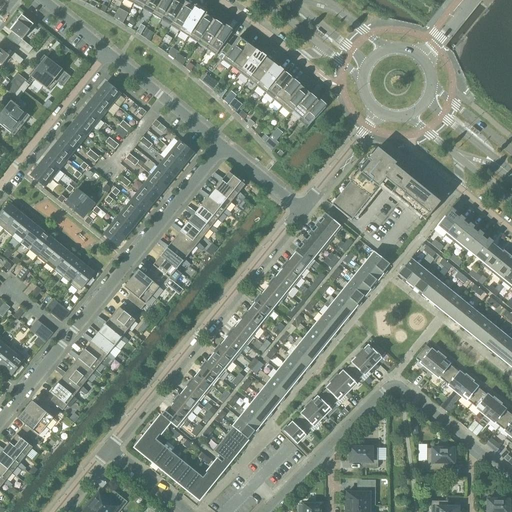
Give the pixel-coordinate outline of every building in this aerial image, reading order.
[(135,0),(133,4),(142,9),(143,9),(147,0),(135,0)] [(152,15),(160,0),(147,0),(143,9),(152,15)] [(161,20),(173,0),(160,0),(152,15),(161,20)] [(173,0),(161,20),(170,26),(185,2),(181,0),(173,0)] [(180,32),(194,8),(185,2),(170,26),(171,26),(179,31),(180,32)] [(188,37),(189,37),(204,14),(194,8),(180,32),(188,37)] [(119,9),(114,18),(122,23),(127,14),(119,9)] [(197,43),(198,43),(213,20),(204,14),(189,37),(197,43)] [(29,30),(33,25),(30,22),(21,15),(10,30),(23,40),(30,31),(29,30)] [(207,49),(222,26),(213,20),(198,43),(206,49),(207,49)] [(140,35),(145,27),(141,24),(136,33),(140,35)] [(232,33),(222,26),(207,49),(216,56),(232,33)] [(149,39),(152,34),(146,31),(143,36),(149,39)] [(232,67),(248,44),(238,37),(232,47),(227,44),(221,52),(226,55),(222,60),(231,67),(232,67)] [(28,54),(33,48),(23,40),(18,46),(28,54)] [(56,52),(61,45),(57,42),(52,48),(56,52)] [(257,51),(248,44),(232,67),(240,73),(240,74),(257,51)] [(0,66),(1,66),(2,66),(10,57),(0,48),(0,66)] [(248,80),(249,80),(265,57),(257,51),(240,74),(248,80)] [(20,65),(23,60),(13,52),(10,57),(20,65)] [(46,57),(39,67),(47,74),(57,82),(65,72),(62,70),(55,64),(46,57)] [(265,57),(249,80),(257,86),(257,87),(274,64),(265,57)] [(283,71),(274,64),(257,87),(265,93),(266,94),(283,71)] [(31,77),(39,84),(47,90),(49,92),(57,82),(47,74),(39,67),(31,77)] [(202,82),(207,75),(204,72),(203,73),(200,70),(195,76),(199,79),(202,82)] [(274,100),(274,101),(291,78),(283,71),(266,94),(274,100)] [(219,84),(207,75),(202,82),(203,83),(205,85),(213,92),(219,84)] [(291,78),(274,101),(282,107),(300,86),(291,78)] [(25,82),(20,88),(24,92),(29,85),(25,82)] [(106,83),(99,91),(113,103),(120,94),(106,83)] [(293,111),(308,93),(300,86),(282,107),(291,115),(293,112),(293,111)] [(24,92),(20,88),(15,95),(19,98),(24,92)] [(221,99),(227,91),(223,88),(217,95),(221,99)] [(99,91),(92,100),(106,111),(113,103),(99,91)] [(308,93),(293,111),(293,112),(300,118),(301,118),(317,100),(308,93)] [(238,102),(234,98),(231,102),(229,105),(228,105),(232,109),(238,102)] [(92,100),(85,108),(99,120),(106,111),(92,100)] [(301,118),(300,118),(298,121),(306,129),(325,108),(317,100),(301,118)] [(11,102),(3,111),(12,118),(22,126),(30,116),(27,114),(20,108),(11,102)] [(85,108),(79,117),(93,128),(99,120),(85,108)] [(142,117),(146,112),(141,109),(138,113),(142,117)] [(12,118),(3,111),(0,115),(0,124),(4,128),(12,134),(14,136),(22,126),(12,118)] [(242,111),(238,115),(243,120),(247,115),(242,111)] [(79,117),(72,125),(86,136),(93,128),(79,117)] [(157,129),(160,124),(156,120),(152,125),(157,129)] [(119,125),(124,129),(127,125),(123,121),(119,125)] [(72,125),(65,133),(79,145),(86,136),(72,125)] [(132,128),(127,125),(124,129),(128,133),(132,128)] [(269,139),(265,143),(272,151),(277,144),(275,142),(282,133),(277,129),(269,139)] [(65,133),(58,142),(72,153),(79,145),(65,133)] [(139,142),(144,146),(148,141),(143,137),(139,142)] [(105,142),(110,146),(114,141),(109,138),(105,142)] [(119,145),(114,141),(110,146),(115,150),(119,145)] [(152,145),(148,141),(144,146),(149,150),(152,145)] [(58,142),(51,150),(65,162),(72,153),(58,142)] [(179,142),(172,151),(186,162),(193,153),(179,142)] [(425,221),(440,203),(406,175),(405,175),(395,167),(397,164),(378,148),(372,155),(375,157),(371,161),(369,159),(363,166),(366,168),(362,173),(360,170),(354,177),(357,180),(353,184),(351,182),(345,189),(348,191),(344,195),(341,193),(336,200),(339,202),(335,206),(332,204),(332,205),(351,221),(387,177),(397,185),(391,193),(425,221)] [(51,150),(45,159),(59,170),(65,162),(51,150)] [(86,155),(91,158),(95,154),(90,150),(86,155)] [(172,151),(165,159),(179,170),(186,162),(172,151)] [(100,158),(95,154),(91,158),(96,162),(100,158)] [(130,162),(134,158),(129,154),(126,159),(130,162)] [(139,161),(134,158),(130,162),(135,166),(139,161)] [(45,159),(38,167),(52,178),(59,170),(45,159)] [(165,159),(158,167),(172,179),(179,170),(165,159)] [(84,171),(88,166),(84,162),(80,167),(84,171)] [(52,178),(38,167),(31,176),(45,187),(52,178)] [(158,167),(152,176),(166,187),(172,179),(158,167)] [(78,179),(81,175),(77,171),(73,176),(78,179)] [(219,176),(216,180),(220,183),(221,181),(222,182),(238,194),(239,192),(245,185),(243,184),(244,182),(239,177),(237,179),(228,172),(223,179),(219,176)] [(117,180),(122,184),(126,179),(121,175),(117,180)] [(152,176),(145,184),(159,196),(166,187),(152,176)] [(131,183),(126,179),(122,184),(127,187),(131,183)] [(215,189),(231,203),(236,196),(239,198),(242,195),(239,192),(238,194),(222,182),(221,181),(220,183),(215,189)] [(145,184),(138,193),(152,204),(159,196),(145,184)] [(70,193),(74,189),(69,185),(66,190),(70,193)] [(116,196),(120,192),(115,188),(111,193),(116,196)] [(226,209),(231,203),(215,189),(209,196),(205,193),(203,197),(206,200),(208,198),(224,211),(226,209)] [(66,204),(74,211),(86,197),(77,190),(66,204)] [(138,193),(131,201),(145,212),(152,204),(138,193)] [(62,204),(66,199),(61,195),(57,200),(62,204)] [(109,205),(113,200),(108,196),(105,201),(109,205)] [(83,218),(94,204),(86,197),(74,211),(83,218)] [(206,200),(201,206),(205,209),(217,219),(222,213),(225,215),(228,211),(226,209),(224,211),(208,198),(206,200)] [(124,209),(138,221),(145,212),(131,201),(124,209)] [(0,216),(0,226),(4,230),(18,212),(9,205),(6,209),(4,207),(0,212),(0,214),(1,215),(0,216)] [(97,215),(101,210),(96,206),(92,211),(97,215)] [(205,209),(201,206),(196,213),(192,210),(189,213),(193,217),(194,215),(195,215),(210,228),(212,226),(217,219),(205,209)] [(447,233),(459,218),(454,214),(456,212),(451,208),(438,225),(447,233)] [(124,209),(118,218),(132,229),(138,221),(124,209)] [(26,219),(18,212),(4,230),(12,237),(15,233),(26,219)] [(323,220),(320,224),(332,234),(332,235),(335,237),(342,228),(325,214),(321,218),(323,220)] [(193,217),(187,223),(191,226),(204,236),(209,230),(212,232),(215,228),(212,226),(210,228),(195,215),(194,215),(193,217)] [(461,216),(459,218),(447,233),(444,236),(454,244),(468,226),(463,222),(465,219),(461,216)] [(89,225),(93,221),(88,217),(84,222),(89,225)] [(118,218),(111,226),(125,238),(132,229),(118,218)] [(15,233),(23,240),(35,225),(26,219),(15,233)] [(332,234),(320,224),(318,222),(314,226),(317,228),(313,232),(313,233),(325,243),(332,235),(332,234)] [(191,226),(187,223),(182,230),(178,227),(175,230),(179,233),(180,231),(181,232),(197,245),(198,243),(204,236),(191,226)] [(466,248),(478,233),(477,233),(473,229),(475,227),(470,223),(468,226),(454,244),(464,252),(466,249),(466,248)] [(43,232),(35,225),(23,240),(20,243),(29,250),(31,246),(32,246),(43,232)] [(125,238),(111,226),(104,235),(118,246),(125,238)] [(307,241),(306,241),(319,251),(325,243),(313,233),(313,232),(311,230),(307,235),(310,237),(307,241)] [(180,231),(179,233),(174,240),(177,243),(190,253),(195,247),(198,249),(201,245),(198,243),(197,245),(181,232),(180,231)] [(479,231),(477,233),(478,233),(466,248),(466,249),(475,256),(487,241),(482,237),(484,234),(479,231)] [(52,239),(43,232),(32,246),(31,246),(29,250),(28,250),(37,257),(52,239)] [(489,238),(487,241),(475,256),(484,263),(485,263),(496,249),(491,244),(493,242),(489,238)] [(46,264),(60,246),(52,239),(37,257),(46,264)] [(299,249),(312,259),(319,251),(306,241),(307,241),(304,239),(301,243),(303,245),(300,249),(299,249)] [(348,239),(344,244),(349,248),(352,243),(348,239)] [(183,261),(185,260),(190,253),(177,243),(174,240),(168,246),(165,244),(162,247),(165,250),(166,249),(167,248),(167,249),(183,261)] [(435,248),(439,243),(434,240),(431,244),(435,248)] [(444,247),(439,243),(435,248),(440,252),(444,247)] [(349,248),(344,244),(340,248),(345,252),(349,248)] [(357,253),(361,248),(357,244),(353,249),(357,253)] [(68,253),(60,246),(46,264),(54,270),(68,253)] [(423,251),(427,254),(431,250),(427,246),(423,251)] [(296,253),(293,258),(305,268),(312,259),(299,249),(300,249),(297,247),(294,252),(296,253)] [(166,249),(165,250),(160,257),(176,270),(182,263),(184,265),(187,262),(185,260),(183,261),(167,249),(167,248),(166,249)] [(502,253),(496,249),(485,263),(484,263),(482,266),(491,274),(508,254),(504,250),(502,253)] [(8,259),(12,254),(7,250),(3,255),(8,259)] [(432,258),(436,254),(431,250),(427,254),(432,258)] [(350,252),(346,257),(351,260),(355,256),(350,252)] [(54,270),(62,277),(77,259),(68,253),(54,270)] [(368,261),(385,275),(388,272),(385,270),(390,265),(375,253),(368,261)] [(511,257),(508,254),(491,274),(501,281),(506,275),(511,267),(511,261),(510,259),(511,257)] [(449,259),(454,263),(458,258),(453,255),(449,259)] [(334,256),(330,261),(335,264),(339,260),(334,256)] [(16,265),(20,261),(15,257),(12,262),(16,265)] [(153,274),(163,282),(165,284),(176,270),(160,257),(153,266),(157,269),(153,274)] [(351,260),(346,257),(343,261),(347,265),(351,260)] [(284,264),(298,276),(305,268),(293,258),(289,262),(287,260),(284,264)] [(462,262),(458,258),(454,263),(458,267),(462,262)] [(85,266),(77,259),(62,277),(71,284),(85,266)] [(404,283),(418,266),(410,259),(398,274),(403,279),(401,281),(404,283)] [(439,264),(443,267),(447,263),(443,259),(439,264)] [(335,264),(330,261),(327,265),(331,269),(335,264)] [(368,261),(361,269),(377,281),(381,276),(383,278),(385,275),(368,261)] [(448,271),(452,267),(447,263),(443,267),(448,271)] [(302,278),(298,276),(284,264),(280,268),(283,270),(279,275),(294,287),(302,278)] [(91,277),(94,273),(85,266),(71,284),(79,291),(86,284),(87,285),(93,279),(91,277)] [(409,284),(414,287),(426,272),(418,266),(404,283),(407,286),(409,284)] [(511,267),(506,275),(501,281),(510,289),(511,286),(511,267)] [(25,268),(21,272),(25,276),(29,272),(25,268)] [(337,268),(334,272),(338,276),(342,272),(337,268)] [(361,269),(355,277),(373,291),(375,288),(373,286),(377,281),(361,269)] [(153,274),(149,270),(145,276),(138,270),(131,279),(147,292),(152,296),(163,282),(153,274)] [(476,274),(472,270),(468,274),(472,278),(476,274)] [(25,276),(21,272),(17,277),(22,281),(25,276)] [(338,276),(334,272),(330,277),(334,281),(338,276)] [(426,272),(414,287),(419,292),(417,294),(420,296),(434,279),(426,272)] [(455,276),(459,280),(463,276),(458,272),(455,276)] [(321,273),(317,277),(321,281),(325,277),(321,273)] [(481,277),(476,274),(472,278),(477,282),(481,277)] [(273,277),(270,281),(288,295),(294,287),(279,275),(276,279),(273,277)] [(464,284),(468,279),(463,276),(459,280),(464,284)] [(321,281),(317,277),(313,282),(318,286),(321,281)] [(355,277),(349,285),(364,297),(368,292),(370,294),(373,291),(355,277)] [(147,292),(131,279),(124,288),(131,293),(126,298),(141,310),(152,296),(147,292)] [(425,296),(430,300),(442,285),(434,279),(420,296),(423,299),(425,296)] [(265,291),(278,301),(277,302),(281,304),(288,295),(270,281),(267,285),(269,287),(265,291)] [(324,284),(321,288),(325,292),(329,288),(324,284)] [(349,285),(342,292),(360,307),(362,304),(360,302),(364,297),(349,285)] [(442,285),(430,300),(435,305),(433,307),(436,309),(450,292),(442,285)] [(471,289),(475,293),(479,288),(474,285),(471,289)] [(491,293),(495,289),(490,285),(487,290),(491,293)] [(37,287),(33,291),(38,295),(42,291),(37,287)] [(325,292),(321,288),(317,293),(322,297),(325,292)] [(480,297),(483,292),(479,288),(475,293),(480,297)] [(499,292),(495,289),(491,293),(496,297),(499,292)] [(307,290),(303,294),(308,298),(312,293),(307,290)] [(38,295),(33,291),(29,296),(34,300),(38,295)] [(271,309),(277,302),(278,301),(265,291),(262,296),(260,294),(256,298),(271,310),(271,309)] [(342,292),(336,300),(351,313),(355,308),(357,310),(360,307),(342,292)] [(441,309),(445,313),(458,298),(450,292),(436,309),(439,312),(441,309)] [(308,298),(303,294),(300,299),(304,302),(308,298)] [(252,308),(264,318),(267,321),(274,312),(271,309),(271,310),(256,298),(253,302),(255,304),(252,308)] [(458,298),(445,313),(451,317),(449,320),(452,322),(466,304),(458,298)] [(486,302),(491,306),(495,301),(490,298),(486,302)] [(54,300),(50,305),(55,309),(58,304),(54,300)] [(312,300),(308,304),(313,308),(316,303),(312,300)] [(336,300),(329,308),(347,323),(349,320),(347,318),(351,313),(336,300)] [(495,310),(499,305),(495,301),(491,306),(495,310)] [(313,308),(308,304),(304,309),(309,313),(313,308)] [(456,322),(461,326),(474,311),(466,304),(452,322),(455,324),(456,322)] [(55,309),(50,305),(46,310),(51,314),(55,309)] [(119,307),(113,314),(130,328),(139,316),(127,306),(123,311),(119,307)] [(293,306),(290,311),(294,315),(298,310),(293,306)] [(17,312),(21,315),(25,311),(21,307),(17,312)] [(258,326),(264,318),(252,308),(248,312),(246,310),(243,315),(257,326),(258,326)] [(347,323),(329,308),(323,316),(338,329),(342,324),(344,326),(347,323)] [(502,315),(507,319),(510,314),(506,310),(502,315)] [(294,315),(290,311),(286,316),(291,319),(294,315)] [(474,311),(461,326),(466,330),(465,332),(467,335),(482,317),(474,311)] [(21,315),(17,312),(13,316),(18,320),(21,315)] [(121,338),(123,336),(130,328),(113,314),(107,323),(103,320),(101,322),(100,323),(103,327),(105,325),(106,325),(121,338)] [(242,321),(238,325),(254,337),(261,328),(258,326),(257,326),(243,315),(239,319),(242,321)] [(300,324),(303,319),(299,316),(295,320),(300,324)] [(323,316),(316,324),(334,338),(336,335),(334,334),(338,329),(323,316)] [(472,335),(477,339),(490,324),(482,317),(467,335),(470,337),(472,335)] [(300,324),(295,320),(291,325),(296,328),(300,324)] [(37,321),(34,325),(38,329),(42,324),(37,321)] [(281,332),(284,327),(280,323),(276,328),(281,332)] [(316,324),(310,332),(325,344),(329,339),(332,341),(334,338),(316,324)] [(490,324),(477,339),(482,343),(480,345),(483,348),(497,330),(490,324)] [(38,329),(34,325),(30,330),(34,334),(38,329)] [(125,338),(123,336),(121,338),(106,325),(105,325),(103,327),(98,333),(114,346),(120,340),(123,342),(124,340),(125,338)] [(233,327),(229,331),(247,346),(254,337),(238,325),(235,329),(233,327)] [(281,332),(276,328),(272,332),(277,336),(281,332)] [(488,348),(493,352),(505,336),(497,330),(483,348),(486,350),(488,348)] [(228,337),(225,342),(240,354),(247,346),(229,331),(226,335),(228,337)] [(286,331),(282,336),(287,340),(291,335),(286,331)] [(310,332),(304,340),(321,354),(324,351),(321,349),(325,344),(310,332)] [(108,355),(109,353),(114,346),(98,333),(93,340),(89,337),(88,338),(87,339),(86,340),(90,343),(91,342),(91,341),(92,342),(108,355)] [(287,340),(282,336),(278,341),(283,344),(287,340)] [(511,341),(505,336),(493,352),(498,356),(496,358),(499,360),(511,344),(511,341)] [(1,337),(0,337),(0,354),(9,343),(1,337)] [(263,344),(263,345),(267,348),(271,344),(266,340),(264,338),(261,338),(258,341),(263,344)] [(304,340),(297,348),(312,360),(316,355),(319,357),(321,354),(304,340)] [(106,357),(109,359),(109,358),(110,357),(112,355),(109,353),(108,355),(92,342),(91,341),(91,342),(90,343),(85,350),(101,363),(106,357)] [(375,364),(385,353),(373,341),(364,350),(362,348),(358,353),(372,367),(375,364)] [(219,344),(216,348),(230,360),(233,363),(240,354),(225,342),(221,346),(219,344)] [(0,354),(0,365),(3,368),(17,350),(9,343),(0,354)] [(504,360),(509,364),(511,360),(511,344),(499,360),(502,363),(504,360)] [(263,353),(267,348),(263,345),(259,349),(263,353)] [(436,354),(426,346),(415,359),(425,366),(421,371),(426,375),(430,370),(442,355),(438,351),(436,354)] [(273,347),(269,352),(274,355),(278,351),(273,347)] [(215,354),(211,358),(223,368),(224,368),(230,360),(216,348),(212,352),(215,354)] [(297,348),(291,356),(308,370),(311,367),(308,365),(312,360),(297,348)] [(17,350),(3,368),(12,375),(15,371),(17,373),(22,366),(20,365),(26,357),(17,350)] [(74,356),(73,357),(76,360),(78,358),(78,359),(94,372),(96,370),(101,363),(85,350),(79,356),(76,354),(74,356)] [(274,355),(269,352),(266,356),(270,360),(274,355)] [(369,369),(372,367),(358,353),(354,357),(356,359),(347,367),(360,379),(369,369)] [(433,373),(444,382),(454,369),(445,361),(446,358),(442,355),(430,370),(426,375),(425,376),(428,379),(433,373)] [(291,356),(284,364),(300,376),(304,371),(306,373),(308,370),(291,356)] [(71,367),(87,380),(92,374),(95,376),(97,374),(98,372),(96,370),(94,372),(78,359),(78,358),(76,360),(71,367)] [(205,361),(202,365),(217,377),(216,377),(219,380),(227,370),(224,368),(223,368),(211,358),(208,363),(205,361)] [(254,358),(251,363),(255,366),(259,362),(255,359),(254,358)] [(262,364),(259,362),(255,366),(260,370),(263,365),(262,364)] [(247,367),(251,371),(255,366),(251,363),(247,367)] [(278,372),(295,386),(298,383),(296,381),(300,376),(284,364),(278,372)] [(216,377),(217,377),(202,365),(199,369),(201,371),(198,375),(209,384),(210,385),(216,377)] [(260,370),(255,366),(251,371),(256,375),(260,370)] [(82,386),(87,380),(71,367),(66,373),(62,371),(61,372),(59,374),(63,377),(64,375),(65,376),(76,384),(80,388),(82,386)] [(333,378),(339,384),(347,392),(360,379),(347,367),(339,376),(337,374),(333,378)] [(464,376),(454,369),(444,382),(458,393),(464,384),(468,380),(470,378),(465,374),(464,376)] [(278,372),(271,380),(287,392),(291,387),(293,389),(295,386),(278,372)] [(239,373),(235,378),(240,382),(244,377),(239,373)] [(83,391),(85,389),(82,386),(80,388),(76,384),(65,376),(64,375),(63,377),(57,384),(74,397),(79,390),(82,392),(83,391)] [(192,378),(188,382),(192,384),(203,393),(203,394),(206,396),(213,387),(210,385),(209,384),(198,375),(194,379),(192,378)] [(240,382),(235,378),(232,383),(236,386),(240,382)] [(339,384),(333,378),(329,382),(331,384),(322,393),(334,405),(347,392),(339,384)] [(472,404),(476,398),(482,391),(473,383),(474,381),(470,378),(468,380),(464,384),(458,393),(472,404)] [(247,379),(244,383),(248,387),(252,383),(247,379)] [(271,380),(265,388),(283,402),(285,399),(283,397),(287,392),(271,380)] [(187,388),(184,392),(196,402),(203,394),(203,393),(192,384),(188,382),(185,386),(187,388)] [(248,387),(244,383),(240,388),(245,392),(248,387)] [(62,411),(74,397),(57,384),(50,392),(54,396),(50,401),(62,411)] [(265,388),(259,395),(274,408),(278,403),(280,405),(283,402),(265,388)] [(225,390),(222,395),(226,399),(230,394),(225,390)] [(450,396),(453,399),(458,393),(454,390),(450,396)] [(492,399),(482,391),(476,398),(472,404),(485,415),(485,416),(498,400),(493,397),(492,399)] [(196,402),(184,392),(181,396),(178,394),(175,398),(192,413),(200,404),(196,402)] [(322,418),(334,405),(322,393),(314,402),(311,400),(307,404),(322,418)] [(226,399),(222,395),(218,399),(223,403),(226,399)] [(235,395),(231,399),(235,403),(239,398),(235,395)] [(252,403),(270,418),(272,415),(270,413),(274,408),(259,395),(252,403)] [(174,405),(170,409),(186,421),(192,413),(175,398),(171,403),(174,405)] [(235,403),(231,399),(227,404),(232,408),(235,403)] [(491,420),(499,427),(510,414),(500,406),(502,404),(498,400),(485,416),(485,415),(483,418),(482,420),(487,425),(491,420)] [(32,401),(25,410),(46,427),(57,413),(43,402),(39,407),(32,401)] [(252,403),(246,411),(261,424),(265,419),(267,421),(270,418),(252,403)] [(297,419),(309,431),(322,418),(307,404),(303,408),(305,410),(297,419)] [(212,407),(208,411),(213,415),(217,411),(212,407)] [(179,430),(186,421),(170,409),(167,413),(165,411),(161,415),(170,422),(170,423),(179,430)] [(35,441),(46,427),(25,410),(18,419),(24,424),(20,429),(24,433),(35,441)] [(218,415),(223,419),(226,414),(222,410),(218,415)] [(213,415),(208,411),(205,416),(209,420),(213,415)] [(246,411),(239,419),(257,433),(259,431),(257,429),(261,424),(246,411)] [(478,414),(474,419),(478,423),(482,418),(478,414)] [(511,415),(510,414),(499,427),(508,434),(505,439),(510,443),(511,439),(511,415)] [(161,415),(153,426),(161,433),(170,423),(170,422),(161,415)] [(223,419),(218,415),(214,420),(219,423),(223,419)] [(239,419),(233,427),(248,440),(252,435),(255,436),(257,433),(239,419)] [(296,444),(309,431),(297,419),(288,427),(286,425),(282,430),(296,444)] [(198,424),(195,428),(199,432),(203,427),(198,424)] [(153,426),(144,437),(152,444),(156,439),(156,440),(161,433),(153,426)] [(209,426),(205,431),(210,435),(214,430),(209,426)] [(167,432),(172,436),(175,431),(171,427),(167,432)] [(233,427),(227,435),(242,447),(248,440),(233,427)] [(199,432),(195,428),(191,433),(196,437),(199,432)] [(180,435),(175,431),(172,436),(176,439),(180,435)] [(210,435),(205,431),(202,435),(206,439),(210,435)] [(35,441),(24,433),(20,438),(16,434),(9,443),(25,456),(37,442),(35,441)] [(227,435),(220,443),(235,455),(242,447),(227,435)] [(143,455),(152,444),(144,437),(135,448),(143,455)] [(316,447),(320,442),(317,438),(312,443),(316,447)] [(498,444),(491,438),(486,444),(493,450),(498,444)] [(156,439),(152,444),(143,455),(151,461),(164,446),(156,440),(156,439)] [(183,445),(187,449),(191,444),(187,440),(183,445)] [(25,456),(9,443),(4,450),(0,447),(0,452),(1,454),(2,452),(18,464),(19,465),(19,464),(20,463),(25,456)] [(235,455),(220,443),(213,451),(229,464),(235,455)] [(196,448),(191,444),(187,449),(192,452),(196,448)] [(378,468),(378,448),(367,448),(367,445),(355,445),(355,448),(351,448),(351,451),(349,451),(349,459),(351,459),(351,462),(365,462),(365,468),(378,468)] [(164,446),(151,461),(159,467),(171,452),(164,446)] [(454,449),(449,449),(449,446),(437,446),(437,449),(427,449),(426,461),(422,461),(422,472),(446,473),(446,463),(453,463),(453,460),(455,460),(455,452),(453,452),(454,449)] [(0,454),(0,463),(12,473),(17,467),(20,469),(23,465),(20,463),(19,464),(19,465),(18,464),(2,452),(1,454),(0,454)] [(179,459),(171,452),(159,467),(167,474),(179,459)] [(199,458),(203,462),(207,457),(202,453),(199,458)] [(212,461),(207,457),(203,462),(208,465),(212,461)] [(179,459),(167,474),(175,480),(187,465),(179,459)] [(217,460),(208,471),(217,478),(226,467),(217,460)] [(0,477),(4,481),(5,481),(7,480),(12,473),(0,463),(0,477)] [(195,472),(187,465),(175,480),(183,487),(195,472)] [(208,489),(217,478),(208,471),(203,478),(200,482),(208,489)] [(183,487),(191,493),(200,482),(203,478),(195,472),(183,487)] [(8,484),(9,482),(7,480),(5,481),(4,481),(0,477),(0,487),(3,484),(6,485),(8,484)] [(199,500),(208,489),(200,482),(191,493),(199,500)] [(375,494),(375,486),(361,486),(361,493),(347,493),(347,495),(345,495),(345,506),(369,506),(369,505),(370,494),(375,494)] [(90,502),(102,511),(118,511),(127,502),(117,494),(110,502),(99,492),(97,494),(96,494),(90,502)] [(511,511),(511,500),(504,501),(504,497),(492,497),(492,500),(488,500),(488,503),(486,503),(486,511),(488,511),(487,511),(511,511)] [(430,511),(458,511),(458,508),(444,508),(444,501),(431,501),(430,511)] [(102,511),(90,502),(83,510),(84,510),(82,511),(102,511)]
